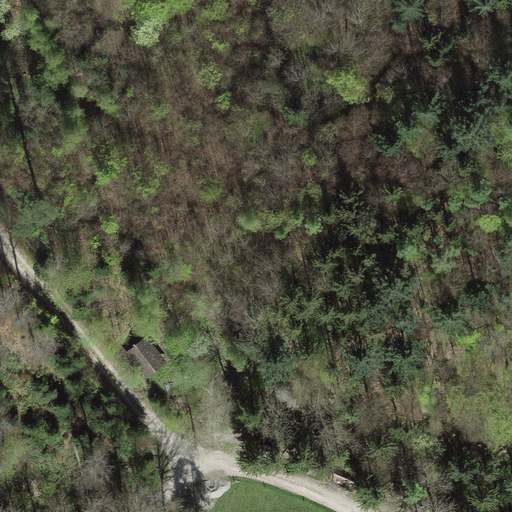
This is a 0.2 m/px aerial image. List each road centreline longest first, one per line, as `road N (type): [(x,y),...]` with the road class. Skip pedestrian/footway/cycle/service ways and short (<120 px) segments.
road 1 (track): [(0,238),(181,453),(220,463)]
road 2 (track): [(353,511),(305,487),(220,463),(137,511)]
